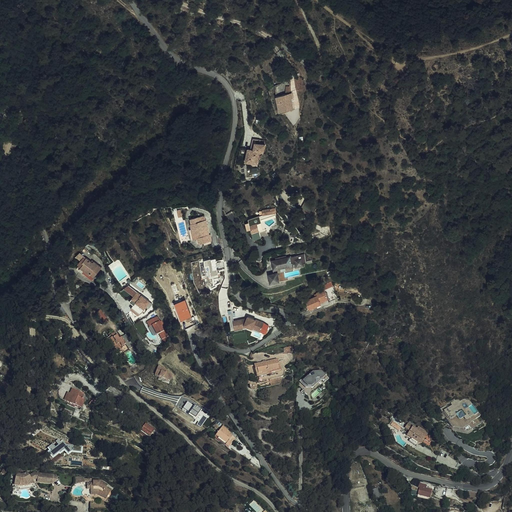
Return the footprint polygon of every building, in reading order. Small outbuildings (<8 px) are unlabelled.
[(301,81),(293,82),(294,93),(303,92),(301,81)] [(289,95),(273,98),(277,115),(291,112),(289,102),(291,102),(289,95)] [(251,140),(249,148),(255,148),(254,152),(249,151),(246,150),(244,164),(248,164),(256,166),(258,153),(262,154),(263,146),(257,145),(258,142),(251,140)] [(256,226),(264,224),(269,223),(266,219),(266,216),(265,211),(277,209),(277,207),(279,207),(277,202),(274,203),(273,201),(270,201),(270,203),(266,203),(265,205),(265,207),(266,207),(267,208),(252,213),(253,216),(252,216),(251,221),(253,223),(255,223),(256,226)] [(194,217),(193,212),(185,214),(186,219),(188,230),(194,228),(195,232),(193,232),(194,238),(206,236),(205,229),(204,230),(201,219),(200,219),(200,215),(194,217)] [(303,259),(309,257),(309,256),(311,256),(309,248),(292,252),(291,249),(281,252),(281,254),(278,255),(277,255),(279,268),(275,269),(277,277),(286,274),(291,273),(290,271),(290,267),(289,264),(285,265),(284,263),(284,262),(286,261),(287,260),(289,259),(290,260),(297,259),(297,257),(302,256),(303,259)] [(90,276),(98,265),(90,258),(90,260),(88,258),(83,254),(82,256),(81,254),(75,261),(77,262),(75,265),(90,276)] [(219,275),(218,268),(226,267),(224,256),(205,259),(208,277),(219,275)] [(123,269),(126,267),(120,257),(109,263),(122,283),(126,280),(123,277),(125,276),(124,273),(125,272),(123,269)] [(134,289),(126,298),(131,301),(130,303),(139,310),(142,306),(141,305),(146,298),(134,289)] [(308,295),(296,301),(299,305),(301,309),(312,303),(312,305),(322,300),(327,297),(323,290),(317,293),(315,289),(307,293),(308,295)] [(175,302),(180,318),(191,314),(185,298),(175,302)] [(139,310),(130,303),(127,306),(136,312),(139,310)] [(91,312),(98,322),(102,319),(95,308),(91,311),(91,312)] [(154,313),(143,320),(146,324),(149,323),(154,332),(156,330),(157,330),(158,331),(157,332),(159,335),(159,336),(166,332),(162,327),(161,327),(156,318),(157,318),(154,313)] [(258,329),(261,323),(253,319),(252,321),(251,320),(251,318),(245,316),(244,317),(231,319),(232,327),(240,326),(240,324),(242,324),(245,325),(250,327),(250,326),(258,329)] [(109,331),(104,334),(106,336),(101,339),(105,345),(108,343),(110,346),(106,349),(110,354),(117,349),(116,347),(121,344),(116,337),(114,338),(109,331)] [(106,336),(104,334),(98,339),(103,346),(101,347),(109,359),(119,352),(117,349),(110,354),(106,349),(110,346),(108,343),(105,345),(101,339),(106,336)] [(250,370),(248,370),(251,383),(269,379),(275,377),(272,365),(271,360),(262,363),(252,365),(252,369),(250,370)] [(155,363),(152,374),(168,379),(170,372),(162,370),(163,366),(155,363)] [(95,376),(92,380),(100,387),(103,382),(95,376)] [(318,376),(302,378),(296,383),(293,385),(298,391),(297,391),(302,398),(305,396),(304,395),(313,388),(314,389),(319,385),(323,381),(318,376)] [(446,420),(449,424),(451,423),(452,424),(459,425),(467,420),(466,418),(472,414),(468,408),(472,405),(466,398),(463,397),(461,396),(456,399),(454,397),(447,402),(449,405),(442,410),(444,413),(441,415),(445,420),(446,419),(447,419),(446,420)] [(79,407),(80,401),(66,398),(63,409),(64,409),(64,410),(66,411),(67,410),(76,412),(77,406),(79,407)] [(185,399),(180,407),(190,413),(189,414),(193,417),(200,407),(195,404),(194,405),(185,399)] [(190,413),(180,407),(178,409),(188,416),(189,414),(190,413)] [(420,442),(423,437),(421,436),(423,431),(415,426),(414,428),(405,423),(402,428),(407,431),(404,435),(409,438),(407,441),(415,445),(416,442),(418,443),(420,442)] [(220,424),(213,433),(224,441),(223,443),(227,446),(230,442),(227,440),(230,434),(224,430),(226,428),(220,424)] [(141,427),(138,425),(132,431),(136,434),(141,427)] [(136,434),(145,441),(150,434),(141,427),(136,434)] [(52,458),(64,450),(69,456),(80,448),(75,441),(68,446),(62,438),(47,448),(49,451),(47,452),(52,458)] [(14,490),(20,491),(20,489),(27,487),(29,488),(34,485),(33,483),(36,481),(37,481),(37,484),(52,484),(56,479),(52,476),(52,475),(33,475),(29,478),(26,475),(21,478),(15,478),(14,490)] [(90,487),(90,490),(97,490),(100,492),(99,494),(105,497),(110,488),(105,485),(107,483),(99,479),(94,478),(93,481),(87,480),(87,486),(90,487)] [(420,485),(419,487),(417,495),(424,497),(430,498),(432,489),(426,487),(420,485)] [(92,499),(89,499),(90,509),(105,508),(105,503),(99,499),(92,499)]
